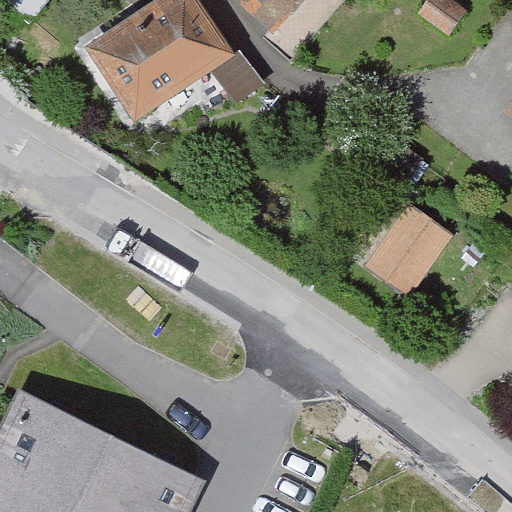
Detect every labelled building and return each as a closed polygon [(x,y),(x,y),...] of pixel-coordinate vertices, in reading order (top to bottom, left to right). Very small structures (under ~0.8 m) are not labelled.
[(261,81),(235,43),(227,49),(192,0),(167,0),(94,48),(136,112),(216,59),(240,96),(261,81)] [(296,0),(244,0),(273,26),(296,0)] [(461,11),(446,0),(431,0),(423,12),(448,30),(461,11)] [(414,157),(389,140),(378,156),(403,173),(414,157)] [(441,236),(411,215),(376,265),(406,286),(441,236)] [(0,511),(165,511),(182,478),(25,401),(0,452),(0,511)]
